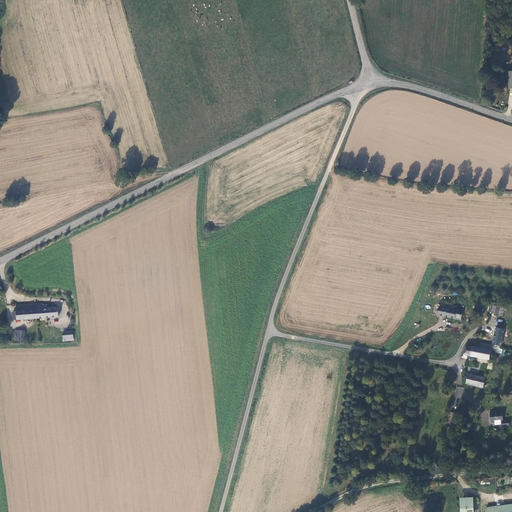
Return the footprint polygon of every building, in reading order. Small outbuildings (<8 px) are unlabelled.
[(40,303),(15,305),(15,310),(11,310),(12,320),(56,317),(56,307),(48,308),(47,304),(41,304),(40,303)] [(439,303),(438,307),(458,312),(458,313),(460,313),(461,311),(454,309),(454,307),(439,303)] [(483,312),(494,315),(495,307),(492,306),(491,309),(488,308),(488,305),(489,303),(485,303),(483,312)] [(458,321),(460,313),(458,313),(458,312),(438,307),(436,307),(435,316),(458,321)] [(488,343),(497,345),(500,329),(491,327),(488,343)] [(71,331),(61,332),(61,341),(71,340),(71,331)] [(463,346),(460,358),(464,359),(465,355),(491,360),(493,360),(494,352),(487,350),(488,345),(477,343),(476,348),(463,346)] [(464,382),(463,384),(469,385),(480,388),(482,378),(465,374),(464,382)] [(453,413),(446,412),(444,420),(443,426),(445,427),(444,430),(450,431),(453,413)] [(500,412),(487,413),(488,424),(498,423),(499,430),(506,429),(505,420),(501,421),(500,412)] [(471,511),(471,497),(466,497),(466,504),(458,504),(458,511),(471,511)]
